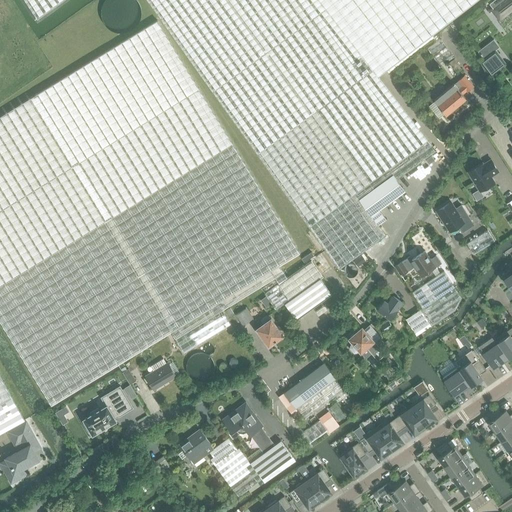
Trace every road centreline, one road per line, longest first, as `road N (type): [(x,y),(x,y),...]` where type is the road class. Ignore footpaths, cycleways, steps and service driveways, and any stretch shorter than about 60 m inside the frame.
road 1 (unclassified): [(19,511),(100,450),(250,378),(322,332),(356,300),(449,154),(480,121),(511,103)]
road 2 (residential): [(403,458),(508,384)]
